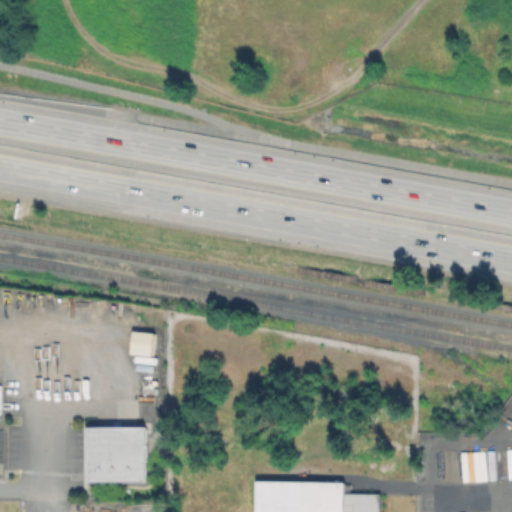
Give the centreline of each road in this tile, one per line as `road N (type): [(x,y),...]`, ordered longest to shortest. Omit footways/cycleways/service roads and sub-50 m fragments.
road 1 (motorway): [(0,167),(511,258)]
road 2 (motorway): [(511,213),(119,142)]
road 3 (motorway): [(119,142),(0,123)]
